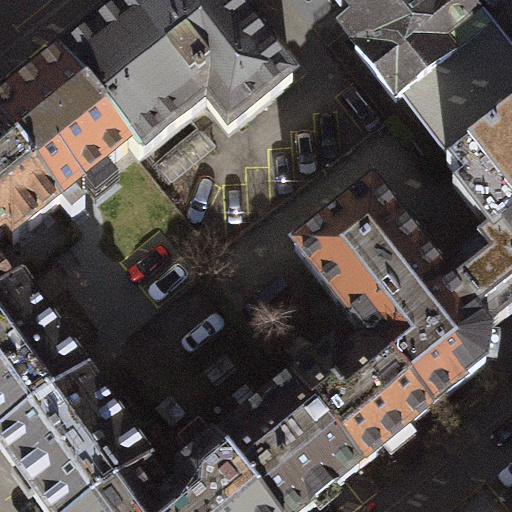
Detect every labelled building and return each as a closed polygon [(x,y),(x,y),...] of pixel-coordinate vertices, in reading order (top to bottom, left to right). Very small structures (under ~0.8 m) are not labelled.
[(294,86),(226,0),(139,0),(60,65),(130,152),(140,164),(207,110),(229,138),(294,86)] [(353,0),(336,0),(343,8),(353,0)] [(459,159),(511,118),(511,65),(488,34),(490,33),(464,0),(382,0),(344,30),(359,50),(356,53),(396,105),(409,95),(459,159)] [(130,152),(60,65),(0,113),(0,129),(60,209),(130,152)] [(511,118),(459,159),(448,168),(462,186),(454,193),(481,228),(489,222),(511,250),(511,118)] [(0,271),(0,243),(7,239),(14,247),(60,209),(0,129),(0,300),(14,291),(0,271)] [(432,414),(486,370),(492,338),(373,190),(295,252),(368,342),(372,340),(432,414)] [(14,291),(0,300),(0,442),(88,380),(21,286),(14,291)] [(147,293),(119,315),(134,333),(162,311),(147,293)] [(293,385),(362,470),(432,414),(372,340),(368,342),(345,361),(336,350),(293,385)] [(0,448),(44,511),(91,511),(136,481),(138,484),(146,478),(148,465),(88,380),(0,442),(0,448)] [(215,447),(267,511),(309,511),(362,470),(293,385),(215,447)] [(214,446),(179,474),(178,494),(157,511),(138,484),(136,481),(91,511),(267,511),(215,447),(214,446)]
